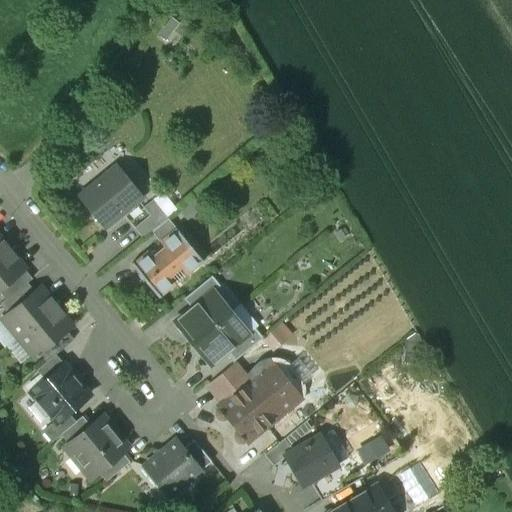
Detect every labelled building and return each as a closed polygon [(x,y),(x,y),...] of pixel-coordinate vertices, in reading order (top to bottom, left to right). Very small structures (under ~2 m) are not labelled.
[(116,165),(77,196),(104,229),(142,198),(116,165)] [(167,219),(152,200),(142,208),(149,216),(133,228),(142,239),(151,232),(167,219)] [(176,230),(167,219),(151,232),(160,243),(176,230)] [(201,261),(176,230),(160,243),(164,249),(153,258),(148,253),(132,266),(135,270),(138,267),(155,287),(151,290),(157,297),(173,284),(167,276),(179,266),(185,274),(201,261)] [(0,256),(8,249),(0,238),(0,256)] [(8,249),(0,256),(0,288),(23,269),(24,268),(8,249)] [(23,269),(0,288),(0,293),(5,300),(26,283),(31,279),(23,269)] [(211,276),(183,299),(191,308),(212,290),(213,291),(219,286),(211,276)] [(5,300),(0,303),(0,305),(7,314),(34,292),(26,283),(5,300)] [(7,314),(1,319),(17,338),(55,306),(39,287),(34,292),(7,314)] [(191,308),(174,322),(183,334),(187,332),(194,341),(230,312),(213,291),(212,290),(191,308)] [(71,326),(55,306),(17,338),(32,357),(38,352),(65,331),(71,326)] [(230,312),(194,341),(202,351),(200,354),(209,365),(226,352),(248,334),(247,333),(230,312)] [(248,334),(226,352),(234,361),(262,338),(254,328),(247,333),(248,334)] [(422,342),(416,330),(407,338),(405,362),(420,364),(422,342)] [(65,331),(38,352),(46,362),(55,355),(73,340),(65,331)] [(46,362),(36,370),(44,380),(63,365),(55,355),(46,362)] [(259,364),(257,366),(253,370),(249,375),(246,380),(243,387),(224,402),(216,408),(215,411),(214,413),(215,416),(216,418),(219,420),(221,421),(224,420),(226,419),(228,420),(231,418),(238,427),(235,429),(236,431),(234,432),(233,434),(232,437),(233,440),(234,442),(236,443),(239,444),(241,444),(243,443),(295,401),(299,398),(301,394),(302,389),(301,385),(295,374),(288,366),(280,361),(273,360),(268,361),(264,362),(259,364)] [(233,364),(209,384),(224,402),(243,387),(246,380),(233,364)] [(89,395),(63,365),(44,380),(29,392),(54,421),(55,423),(67,413),(89,395)] [(67,413),(55,423),(54,421),(41,431),(50,442),(60,434),(75,422),(67,413)] [(91,425),(83,415),(75,422),(60,434),(68,443),(91,425)] [(104,419),(98,419),(91,425),(68,443),(67,444),(71,448),(70,454),(84,470),(89,471),(93,475),(102,468),(122,451),(124,450),(124,445),(121,440),(115,440),(107,431),(108,424),(104,419)] [(336,465),(319,436),(285,456),(302,485),(309,481),(336,465)] [(362,465),(388,452),(380,436),(354,449),(362,465)] [(175,440),(143,466),(168,497),(200,470),(182,449),(175,440)] [(210,462),(193,440),(182,449),(200,470),(210,462)] [(122,451),(102,468),(110,478),(130,461),(122,451)] [(336,465),(309,481),(321,501),(342,489),(339,484),(345,481),(336,465)] [(376,485),(329,511),(382,511),(378,506),(385,502),(376,485)]
